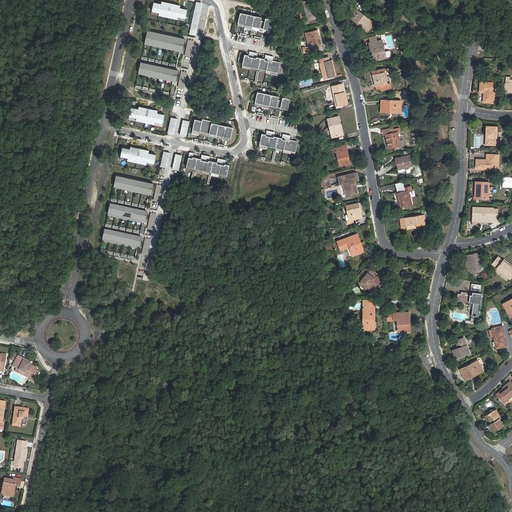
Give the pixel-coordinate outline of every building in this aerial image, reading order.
[(154,2),(152,11),(160,13),(178,17),(186,18),(188,9),(180,8),(181,5),(173,4),(172,8),(169,7),(170,3),(162,1),(161,4),(154,2)] [(308,21),(319,19),(314,1),(303,3),(308,21)] [(195,35),(202,3),(197,2),(190,34),(195,35)] [(349,17),(368,32),(375,24),(356,9),(349,17)] [(238,24),(271,31),(273,20),(266,18),(265,21),(261,21),(262,17),(240,13),(238,24)] [(321,45),(318,30),(306,33),(309,49),(307,49),(306,46),(302,47),(304,53),(314,50),(313,47),(321,45)] [(182,52),(185,39),(148,31),(145,42),(180,49),(180,51),(182,52)] [(191,57),(194,40),(188,40),(185,56),(191,57)] [(376,41),(369,43),(373,60),(391,56),(390,51),(385,52),(382,40),(376,41)] [(145,42),(145,44),(180,51),(180,49),(145,42)] [(245,55),(242,65),(258,69),(260,69),(279,73),(281,62),(273,61),(274,56),(266,55),(265,59),(257,57),(258,53),(250,51),(249,55),(245,55)] [(319,59),(324,79),(328,78),(337,76),(333,60),(330,61),(329,57),(319,59)] [(141,62),(138,73),(174,81),(176,81),(178,70),(141,62)] [(384,85),(385,88),(391,86),(391,83),(388,84),(384,69),(371,72),(375,87),(379,86),(384,85)] [(138,73),(138,74),(173,82),(174,81),(138,73)] [(494,103),(495,83),(480,82),(480,92),(484,93),(483,103),(494,103)] [(337,106),(348,104),(343,84),(332,87),(337,106)] [(255,103),(288,110),(290,99),(283,98),(282,101),(278,100),(279,97),(257,92),(255,103)] [(391,111),(401,112),(402,101),(381,100),(381,112),(391,113),(391,111)] [(131,107),(129,116),(136,118),(155,122),(163,124),(165,115),(157,113),(158,110),(150,109),(149,113),(146,112),(147,108),(139,106),(138,109),(131,107)] [(328,119),(332,138),(341,136),(338,125),(341,124),(339,116),(328,119)] [(195,119),(192,130),(231,138),(233,128),(212,123),(212,121),(202,119),(202,121),(195,119)] [(182,131),(187,132),(190,121),(184,120),(182,131)] [(497,127),(486,127),(486,144),(496,145),(497,127)] [(399,128),(391,130),(392,134),(385,136),(388,149),(401,146),(398,133),(400,132),(399,128)] [(262,134),(259,145),(275,148),(277,148),(296,152),(298,142),(290,140),(291,136),(283,134),(282,138),(274,136),(275,132),(267,130),(266,135),(262,134)] [(346,145),(334,147),(335,152),(336,151),(340,166),(350,164),(346,145)] [(122,147),(120,156),(128,158),(147,162),(154,164),(156,155),(149,153),(149,150),(141,149),(140,153),(137,152),(138,148),(130,146),(130,149),(122,147)] [(212,173),(227,176),(229,165),(225,164),(226,160),(218,158),(217,164),(209,162),(210,156),(202,155),(201,160),(193,158),(194,153),(190,152),(186,167),(194,169),(196,169),(210,172),(212,173)] [(499,155),(495,155),(487,154),(487,160),(477,159),(476,168),(495,169),(495,167),(499,167),(499,155)] [(413,166),(411,155),(395,158),(398,170),(404,168),(413,166)] [(346,196),(358,193),(356,181),(358,180),(357,173),(338,177),(340,184),(343,184),(346,196)] [(151,194),(154,184),(116,176),(114,186),(149,194),(151,194)] [(502,187),(511,187),(511,177),(502,177),(502,187)] [(489,182),(476,182),(475,198),(489,199),(489,189),(489,182)] [(149,194),(114,186),(114,187),(149,195),(149,194)] [(412,204),(409,190),(412,189),(411,186),(404,187),(405,191),(397,193),(401,207),(412,204)] [(358,203),(346,206),(349,219),(346,219),(347,224),(354,223),(353,220),(362,218),(358,203)] [(143,221),(145,222),(147,212),(110,204),(108,214),(143,221)] [(473,221),(493,221),(493,209),(473,208),(473,221)] [(143,221),(108,214),(108,216),(143,223),(143,221)] [(407,226),(416,224),(416,226),(427,224),(425,214),(400,218),(401,228),(407,227),(407,226)] [(140,247),(142,238),(105,229),(103,239),(138,247),(140,247)] [(359,244),(356,234),(337,241),(341,251),(350,247),(353,256),(364,252),(361,243),(359,244)] [(138,247),(103,239),(102,241),(137,249),(138,247)] [(478,253),(467,255),(470,269),(471,273),(482,270),(478,253)] [(492,264),(497,268),(510,279),(511,276),(511,265),(504,259),(503,261),(498,257),(492,264)] [(116,278),(122,280),(126,268),(120,266),(116,278)] [(375,271),(369,266),(358,278),(361,281),(359,283),(366,289),(367,288),(375,294),(381,287),(387,292),(391,287),(385,282),(386,282),(381,278),(380,278),(374,273),(375,271)] [(470,292),(473,292),(480,293),(481,285),(472,283),(470,292)] [(479,317),(482,294),(480,293),(473,292),(472,295),(467,294),(468,292),(461,292),(461,294),(458,294),(457,300),(473,303),(471,316),(479,317)] [(511,298),(503,304),(510,315),(511,313),(511,298)] [(374,330),(375,306),(363,306),(363,329),(374,330)] [(390,321),(393,321),(393,320),(397,320),(398,332),(410,332),(410,312),(390,313),(390,321)] [(503,326),(492,328),(496,348),(507,346),(503,326)] [(452,350),(456,358),(470,353),(464,338),(456,341),(458,348),(452,350)] [(27,363),(29,361),(18,354),(11,364),(17,369),(22,372),(20,374),(31,381),(37,372),(34,370),(35,368),(29,364),(27,363)] [(477,361),(460,370),(466,380),(473,376),(473,375),(482,370),(477,361)] [(511,396),(511,383),(510,381),(507,384),(508,385),(496,394),(503,403),(511,396)] [(23,416),(26,417),(27,409),(14,407),(11,425),(19,426),(20,418),(23,419),(23,416)] [(500,419),(501,418),(496,409),(486,415),(491,424),(489,425),(494,433),(504,426),(500,419)] [(26,443),(17,441),(13,467),(21,469),(23,459),(24,458),(25,450),(26,443)] [(2,493),(13,495),(15,486),(19,487),(21,480),(13,478),(13,481),(4,479),(2,493)]
